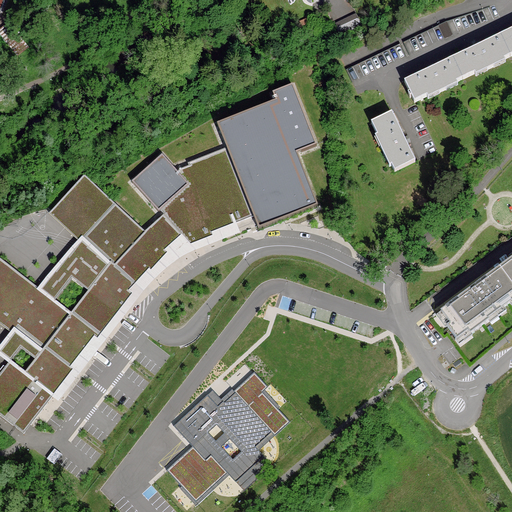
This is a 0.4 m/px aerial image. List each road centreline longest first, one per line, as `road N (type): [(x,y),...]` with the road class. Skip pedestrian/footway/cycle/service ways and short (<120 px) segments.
road 1 (residential): [(511,358),(474,388),(438,381),(403,325),(395,285)]
road 2 (residential): [(511,9),(358,89)]
